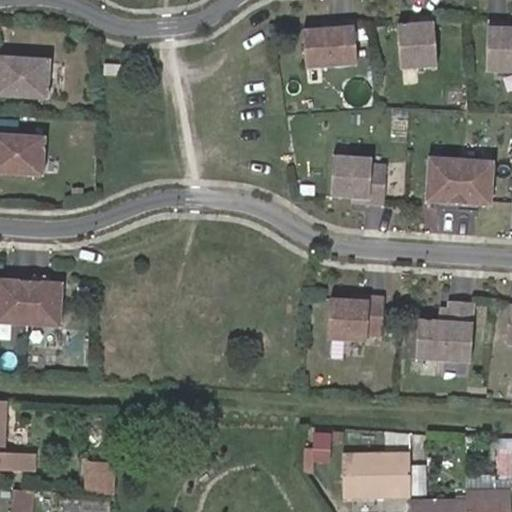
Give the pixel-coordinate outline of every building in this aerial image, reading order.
[(413,27),(402,28),(405,72),(440,70),(437,19),(413,21),(413,27)] [(325,33),(308,34),(311,73),(361,69),(357,25),(325,28),(325,33)] [(511,25),(492,25),(490,75),(511,75),(511,25)] [(41,65),(0,61),(0,101),(38,104),(41,65)] [(36,142),(0,139),(0,178),(34,181),(36,142)] [(377,162),(338,159),(336,200),(356,201),(356,206),(389,208),(391,168),(376,167),(377,162)] [(460,162),(426,160),(424,205),(435,205),(435,211),(457,212),(460,162)] [(492,164),(460,162),(457,212),(478,214),(478,208),(489,208),(492,164)] [(77,178),(64,177),(62,188),(75,190),(77,178)] [(0,326),(26,328),(29,278),(9,276),(8,282),(0,281),(0,326)] [(51,279),(29,278),(26,328),(60,330),(62,285),(51,285),(51,279)] [(357,302),(337,301),(334,341),(372,343),(373,337),(388,338),(390,299),(357,297),(357,302)] [(442,322),(424,320),(422,360),(476,362),(479,303),(451,302),(451,309),(443,308),(442,322)] [(333,459),(335,432),(315,430),(313,457),(333,459)] [(303,438),(292,437),(288,461),(300,462),(303,438)] [(511,445),(494,445),(493,472),(507,472),(511,472),(511,445)] [(400,495),(400,450),(335,450),(334,495),(400,495)] [(118,496),(118,464),(88,464),(88,496),(118,496)] [(493,472),(459,472),(459,511),(507,511),(508,485),(507,472),(493,472)] [(11,511),(12,487),(0,486),(0,511),(11,511)] [(401,499),(400,511),(445,511),(444,498),(401,499)]
